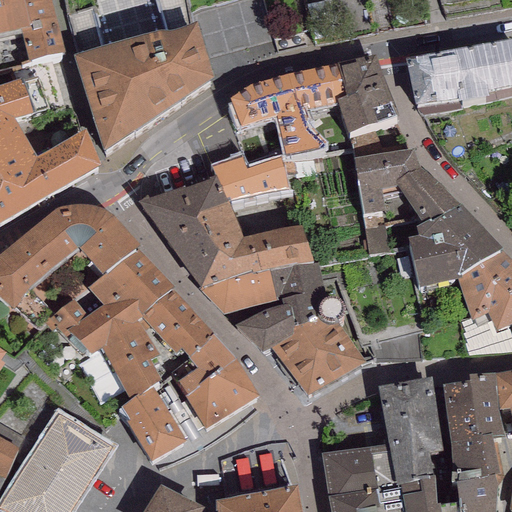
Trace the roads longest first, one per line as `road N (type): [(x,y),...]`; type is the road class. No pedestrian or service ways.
road 1 (secondary): [(384,50),(259,71),(96,189)]
road 2 (residential): [(286,418),(96,189)]
road 3 (residential): [(511,243),(429,162),(384,50)]
road 4 (residential): [(511,362),(406,375),(286,418)]
road 5 (residential): [(286,418),(166,473),(112,511)]
road 6 (secondary): [(511,28),(384,50)]
